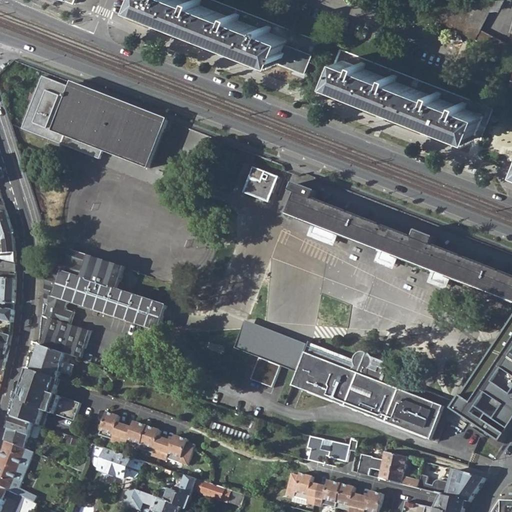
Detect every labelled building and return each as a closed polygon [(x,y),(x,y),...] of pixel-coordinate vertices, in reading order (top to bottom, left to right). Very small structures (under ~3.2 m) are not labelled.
[(140,0),(138,7),(305,73),(312,55),(285,44),(287,40),(269,33),(271,27),(266,25),(263,31),(237,20),(239,15),(234,13),(232,18),(198,5),(200,0),(194,0),(193,3),(185,0),(140,0)] [(483,34),(498,40),(509,3),(511,4),(511,0),(503,0),(493,1),(485,27),(481,26),(479,32),(483,33),(483,34)] [(334,84),(474,139),(483,117),(464,109),(466,104),(461,103),(460,108),(439,100),(441,95),(436,93),(434,98),(395,82),(397,77),(392,75),(390,80),(363,70),(365,65),(360,63),(358,68),(343,62),(334,84)] [(73,89),(44,77),(24,129),(102,160),(105,151),(151,169),(169,121),(75,84),(73,89)] [(280,177),(254,168),(244,193),(270,203),(280,177)] [(416,239),(316,200),(319,192),(297,184),(293,193),(297,195),(291,211),(290,215),(511,302),(511,276),(435,246),(436,242),(438,238),(420,231),(416,239)] [(14,234),(7,213),(0,215),(0,260),(2,261),(18,264),(14,234)] [(161,331),(168,308),(119,291),(127,267),(73,250),(70,260),(65,258),(61,269),(48,264),(48,284),(54,300),(57,301),(63,302),(69,304),(71,302),(161,331)] [(2,261),(1,270),(17,272),(18,264),(2,261)] [(0,307),(15,311),(17,274),(11,274),(11,273),(0,272),(0,307)] [(57,301),(35,370),(60,379),(62,372),(73,376),(76,366),(64,362),(66,355),(82,360),(93,334),(72,327),(75,314),(67,310),(69,304),(63,302),(57,301)] [(0,320),(14,323),(15,311),(0,307),(0,320)] [(356,363),(258,325),(248,349),(292,366),(300,369),(306,353),(353,371),(358,367),(358,366),(357,365),(357,364),(356,363)] [(511,326),(460,404),(455,410),(505,444),(510,437),(488,422),(492,417),(511,430),(511,326)] [(6,355),(8,344),(0,341),(0,369),(5,371),(8,355),(6,355)] [(293,387),(433,441),(446,407),(401,389),(404,381),(391,377),(392,372),(389,371),(380,367),(378,372),(370,369),(372,367),(373,365),(373,363),(374,362),(373,360),(373,358),(372,357),(371,356),(370,355),(369,354),(368,353),(366,353),(365,353),(363,353),(362,354),(360,354),(359,355),(358,356),(358,357),(357,358),(357,359),(356,360),(356,361),(356,362),(356,363),(357,364),(357,365),(358,366),(358,367),(353,371),(306,353),(300,369),(292,366),(285,383),(293,386),(293,387)] [(392,365),(372,357),(373,358),(373,360),(374,362),(373,363),(373,365),(372,367),(370,369),(378,372),(380,367),(389,371),(392,365)] [(262,359),(253,380),(274,389),(283,367),(262,359)] [(20,400),(14,416),(35,423),(47,428),(52,412),(76,421),(82,403),(57,395),(62,379),(60,379),(35,370),(29,368),(18,400),(20,400)] [(455,410),(460,404),(404,381),(401,389),(446,407),(455,410)] [(120,416),(108,412),(100,436),(112,440),(111,442),(119,445),(124,430),(116,427),(120,416)] [(14,416),(7,441),(26,449),(32,429),(35,423),(14,416)] [(131,433),(124,430),(119,445),(126,448),(127,445),(141,450),(149,426),(135,421),(131,433)] [(162,431),(149,426),(141,450),(154,454),(153,457),(160,459),(165,444),(158,442),(162,431)] [(172,447),(165,444),(160,459),(167,462),(167,459),(189,467),(197,445),(189,443),(189,440),(175,435),(172,447)] [(351,446),(312,437),(309,449),(313,450),(310,461),(326,465),(328,457),(334,459),(333,460),(347,464),(351,446)] [(7,441),(0,460),(0,462),(20,471),(29,450),(26,449),(7,441)] [(87,463),(89,458),(95,444),(89,442),(84,455),(81,455),(78,463),(86,466),(87,463)] [(98,461),(103,447),(95,444),(89,458),(98,461)] [(134,458),(109,449),(101,470),(126,479),(127,476),(129,477),(132,467),(130,466),(134,458)] [(375,457),(364,454),(359,473),(371,476),(373,468),(383,470),(381,479),(392,481),(398,455),(386,452),(385,461),(375,458),(375,457)] [(410,458),(398,455),(392,481),(420,489),(422,481),(405,477),(410,458)] [(0,462),(0,485),(14,492),(18,481),(16,480),(20,471),(0,462)] [(423,475),(422,481),(420,489),(422,490),(443,495),(469,502),(472,502),(487,478),(482,477),(458,471),(454,484),(443,481),(441,481),(440,482),(438,483),(437,484),(436,485),(435,487),(428,485),(430,477),(423,475)] [(300,477),(292,475),(287,497),(308,502),(307,505),(315,507),(319,490),(311,488),(314,477),(301,474),(300,477)] [(168,501),(183,507),(189,510),(194,498),(193,498),(195,491),(195,490),(198,480),(187,476),(182,490),(179,489),(178,493),(171,490),(168,501)] [(233,493),(198,480),(195,490),(195,491),(229,503),(233,493)] [(327,492),(319,490),(315,507),(323,508),(323,505),(337,509),(343,484),(330,481),(327,492)] [(356,488),(343,484),(337,509),(350,511),(349,511),(357,511),(361,500),(353,498),(356,488)] [(0,511),(7,499),(4,498),(6,496),(18,502),(14,511),(20,511),(26,498),(18,495),(14,492),(0,485),(0,511)] [(18,495),(26,498),(29,499),(30,494),(20,489),(18,495)] [(136,491),(130,489),(123,507),(116,505),(113,511),(128,511),(134,498),(136,491)] [(136,491),(134,498),(158,507),(157,511),(158,511),(180,511),(183,507),(168,501),(137,490),(136,491)] [(369,501),(361,500),(357,511),(380,511),(385,495),(371,491),(369,501)] [(466,511),(469,502),(443,495),(436,509),(406,502),(403,511),(466,511)] [(511,511),(511,500),(502,501),(494,511),(511,511)]
